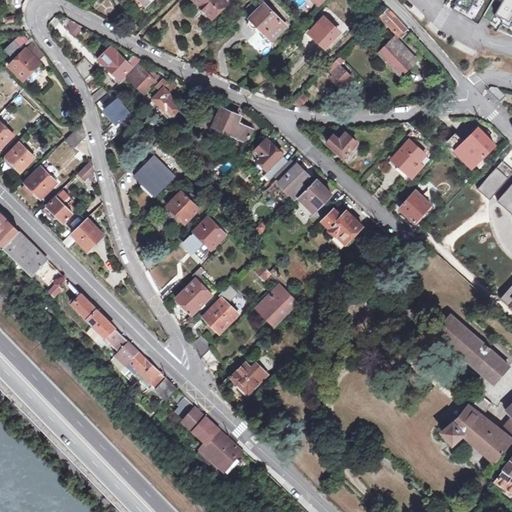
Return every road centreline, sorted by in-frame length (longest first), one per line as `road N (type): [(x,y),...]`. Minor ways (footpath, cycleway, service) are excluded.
road 1 (residential): [(180,376),(188,358),(138,274),(86,106),(38,28),(36,11),(56,3),(218,90),(279,112)]
road 2 (tertiary): [(0,195),(180,376)]
road 3 (trunk): [(165,511),(0,341)]
road 4 (residential): [(279,112),(341,118),(480,106)]
road 5 (tertiary): [(180,376),(324,511)]
road 6 (trunk): [(0,371),(137,511)]
road 7 (residential): [(279,112),(287,130),(401,231)]
road 8 (residential): [(480,106),(388,0)]
